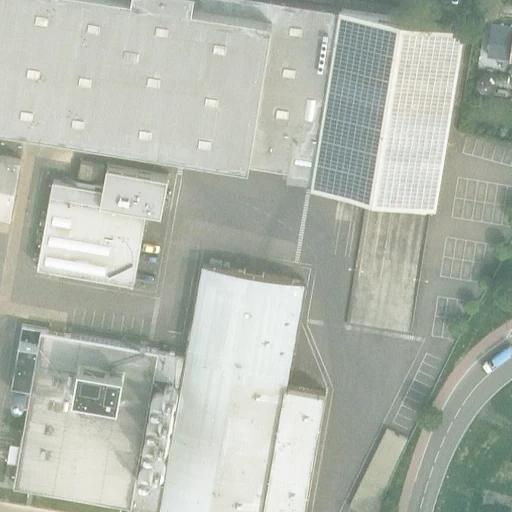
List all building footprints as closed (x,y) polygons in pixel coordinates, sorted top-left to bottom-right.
[(435,204),(463,27),(293,0),(0,0),(0,123),(313,174),(311,184),(435,204)] [(511,23),(495,20),(486,55),(508,57),(511,32),(511,23)] [(0,215),(10,218),(20,159),(0,155),(0,215)] [(77,176),(100,181),(104,165),(80,160),(77,176)] [(146,209),(162,212),(168,174),(107,163),(102,189),(52,180),(37,265),(133,282),(146,209)] [(168,511),(304,511),(325,392),(285,385),(303,281),(203,263),(187,355),(157,350),(158,348),(22,324),(12,377),(31,381),(13,483),(160,509),(160,510),(168,511)] [(344,511),(370,511),(401,450),(380,440),(344,511)]
